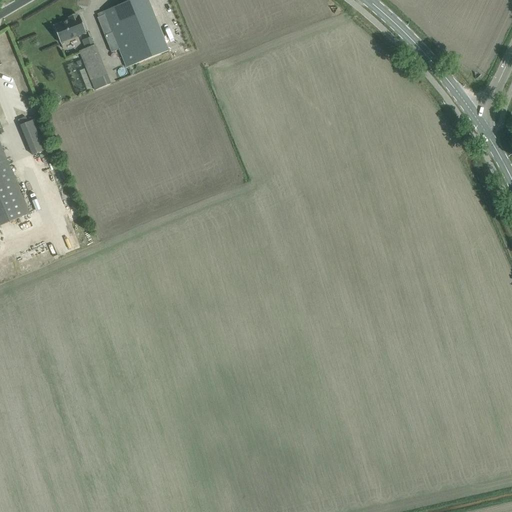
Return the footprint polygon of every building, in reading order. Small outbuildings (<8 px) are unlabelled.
[(132,0),(112,8),(113,11),(97,18),(111,53),(119,50),(126,68),(169,50),(150,4),(148,0),(132,0)] [(61,43),(86,33),(79,16),(54,26),(61,43)] [(92,36),(82,39),(84,47),(94,44),(92,36)] [(111,84),(95,45),(79,51),(95,90),(111,84)] [(18,124),(30,155),(46,148),(33,118),(18,124)] [(0,225),(29,214),(0,144),(0,225)]
